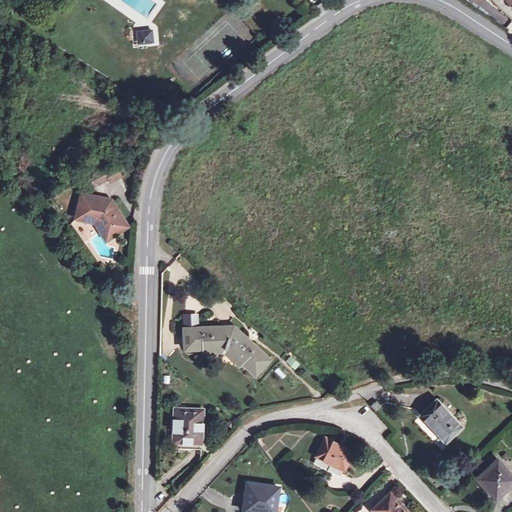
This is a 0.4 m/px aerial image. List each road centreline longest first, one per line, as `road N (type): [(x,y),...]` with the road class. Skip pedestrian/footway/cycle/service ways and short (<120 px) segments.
road 1 (tertiary): [(143,511),(145,270),(154,181),(195,119),(349,3)]
road 2 (unclassified): [(511,387),(428,374),(311,408)]
road 3 (unclassified): [(311,408),(250,428),(169,511)]
road 4 (residential): [(311,408),(375,436),(443,511)]
